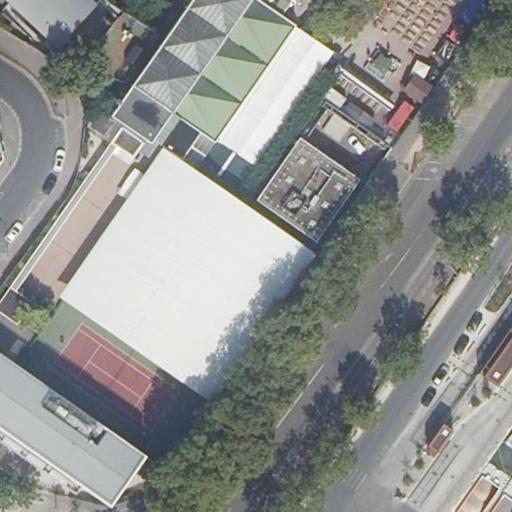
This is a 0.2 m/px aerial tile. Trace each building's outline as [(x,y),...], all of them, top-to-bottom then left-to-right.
[(112,28),(83,0),(9,0),(48,36),(42,43),(52,54),(60,46),(66,53),(72,47),(84,59),(112,28)] [(292,2),(288,0),(191,0),(186,8),(185,8),(184,10),(185,10),(160,46),(158,46),(157,48),(158,49),(132,85),(131,84),(129,87),(131,88),(113,113),(165,150),(194,170),(195,169),(182,160),(200,134),(213,143),(218,136),(296,25),(282,16),(292,2)] [(218,136),(272,174),(324,101),(350,64),(296,25),(218,136)] [(272,174),(254,201),(314,244),(358,181),(305,143),(328,111),(381,149),(384,144),(324,101),(272,174)] [(182,160),(195,169),(213,143),(200,134),(182,160)] [(147,176),(62,300),(212,406),(317,256),(194,170),(165,150),(147,176)] [(0,310),(18,325),(25,316),(7,301),(0,308),(0,310)] [(158,466),(0,355),(0,433),(2,431),(97,499),(121,465),(146,483),(158,466)]
